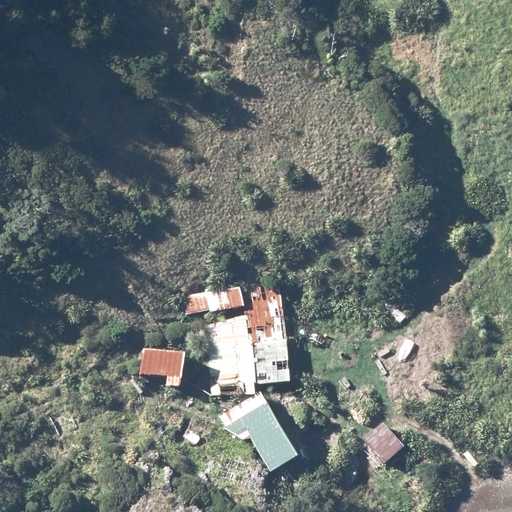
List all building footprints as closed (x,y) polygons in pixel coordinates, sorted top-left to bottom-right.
[(205,327),(211,394),(253,390),(252,380),(288,377),(280,283),(243,291),(247,313),(205,327)] [(205,290),(183,295),(187,313),(209,309),(209,311),(243,305),(239,286),(226,288),(225,285),(205,288),(205,290)] [(180,385),(186,348),(145,347),(138,381),(150,383),(153,374),(167,375),(166,383),(180,385)] [(299,452),(261,390),(222,414),(226,429),(243,438),(249,435),(272,468),(299,452)] [(405,445),(384,421),(366,436),(387,461),(405,445)]
